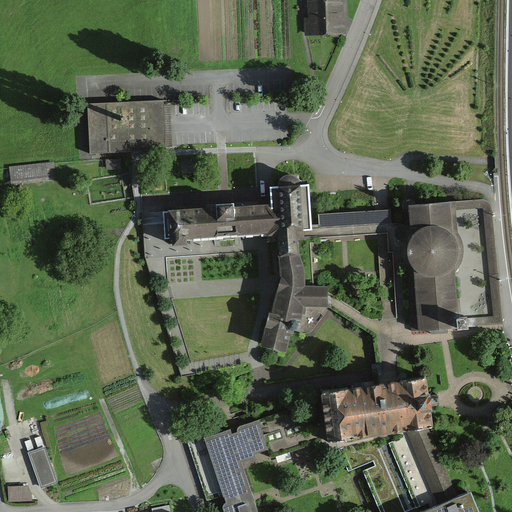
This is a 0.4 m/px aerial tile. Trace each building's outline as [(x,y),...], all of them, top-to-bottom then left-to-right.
[(340,3),(310,3),(310,37),(340,37),(340,3)] [(165,105),(86,108),(88,151),(167,148),(165,105)] [(47,166),(10,169),(11,184),(48,181),(47,166)] [(309,177),(300,177),(299,173),(296,170),(292,168),(288,168),(284,170),(281,174),(280,178),(271,178),(273,201),(234,203),(234,197),(217,198),(217,204),(163,207),(165,237),(173,237),(173,241),(187,240),(187,236),(268,231),(269,239),(279,239),(279,248),(299,247),(299,237),(298,223),(312,222),(309,177)] [(415,329),(459,327),(458,318),(455,270),(460,264),(463,255),(463,247),(461,238),(457,231),(451,226),(450,205),(449,199),(414,202),(413,199),(409,197),(406,198),(404,201),(404,204),(406,207),(407,224),(402,223),(397,225),(395,230),(395,235),(398,239),(403,240),(402,247),(403,258),(407,267),(411,269),(415,329)] [(483,197),(449,199),(450,205),(484,203),(485,205),(498,319),(468,322),(468,326),(502,323),(490,204),(488,200),(483,197)] [(312,222),(298,223),(299,237),(391,232),(390,209),(319,213),(319,222),(312,222)] [(281,273),(263,343),(284,349),(292,328),(297,326),(300,321),(304,303),(327,303),(327,282),(305,282),(304,262),(299,247),(279,248),(281,273)] [(468,326),(468,322),(468,318),(458,318),(459,327),(468,326)] [(424,371),(327,383),(333,435),(426,424),(430,424),(424,371)] [(258,419),(198,438),(219,503),(214,505),(216,511),(257,511),(241,462),(269,453),(258,419)] [(416,511),(458,496),(426,424),(342,447),(348,472),(374,461),(375,467),(363,472),(378,511),(416,511)] [(46,448),(29,454),(41,489),(58,483),(46,448)] [(31,486),(7,487),(8,502),(31,501),(31,486)] [(416,511),(479,511),(471,491),(458,496),(416,511)]
